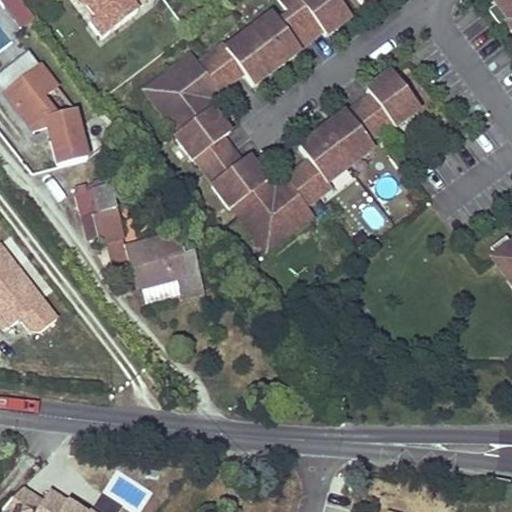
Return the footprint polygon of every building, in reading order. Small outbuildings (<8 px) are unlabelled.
[(32,20),(16,0),(0,0),(0,4),(19,30),(32,20)] [(79,0),(95,18),(88,24),(101,40),(136,12),(126,0),(79,0)] [(191,56),(165,75),(170,82),(150,97),(178,134),(174,137),(192,160),(194,159),(214,184),(210,187),(228,211),(231,208),(259,245),(279,229),(285,237),(310,217),(303,207),(328,188),(325,184),(371,150),(365,143),(390,124),(393,128),(416,110),(392,78),(380,88),(377,84),(366,92),(369,97),(345,115),(343,114),(332,122),(335,126),(312,144),(309,140),(297,148),(308,162),(283,180),(282,179),(264,192),(251,174),(255,171),(246,159),(240,164),(221,139),(227,134),(219,123),(215,126),(201,107),(217,95),(216,93),(240,74),(250,87),(261,79),(258,75),(282,57),(285,61),(296,53),(294,51),(319,32),(323,37),(348,18),(333,0),(275,0),(287,15),(275,24),(269,16),(226,49),(223,45),(197,65),(191,56)] [(511,0),(490,0),(507,23),(505,25),(511,34),(511,0)] [(0,90),(3,95),(38,67),(28,53),(0,74),(0,90)] [(282,57),(258,75),(261,79),(285,61),(282,57)] [(47,131),(57,170),(86,162),(73,112),(38,67),(3,95),(34,135),(47,131)] [(389,74),(377,84),(380,88),(392,78),(389,74)] [(165,75),(145,90),(150,97),(170,82),(165,75)] [(332,122),(309,140),(312,144),(335,126),(332,122)] [(111,186),(93,190),(99,216),(106,243),(107,244),(122,240),(114,212),(117,211),(111,186)] [(99,216),(93,190),(77,194),(82,220),(99,216)] [(106,243),(99,216),(82,220),(87,240),(88,240),(88,241),(89,241),(90,241),(90,242),(91,242),(92,242),(93,242),(97,241),(98,245),(106,243)] [(279,229),(259,245),(264,252),(285,237),(279,229)] [(368,242),(360,232),(350,241),(358,251),(368,242)] [(178,236),(124,250),(129,269),(135,292),(142,291),(145,305),(180,296),(182,302),(204,297),(193,255),(184,257),(178,236)] [(122,240),(107,244),(114,273),(129,269),(124,250),(122,240)] [(511,242),(493,257),(509,277),(505,280),(511,288),(511,242)] [(57,322),(0,245),(0,324),(15,313),(34,339),(57,322)] [(119,511),(121,509),(101,495),(89,511),(79,511),(50,491),(41,504),(23,491),(2,511),(119,511)]
